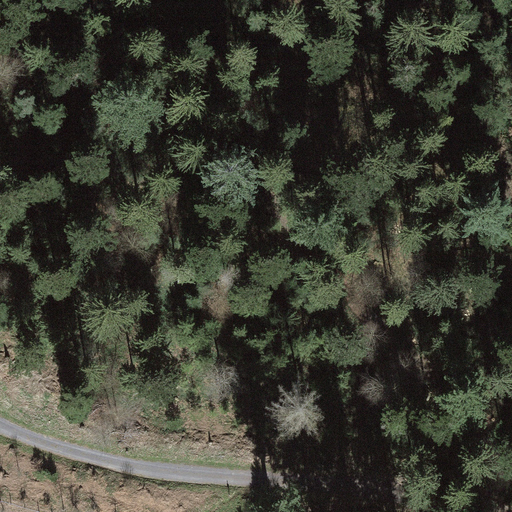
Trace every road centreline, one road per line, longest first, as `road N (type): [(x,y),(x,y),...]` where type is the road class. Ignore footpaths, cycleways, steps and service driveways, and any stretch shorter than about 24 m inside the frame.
road 1 (track): [(511,465),(279,208),(100,86),(51,0)]
road 2 (track): [(446,511),(391,487),(154,469),(0,423)]
